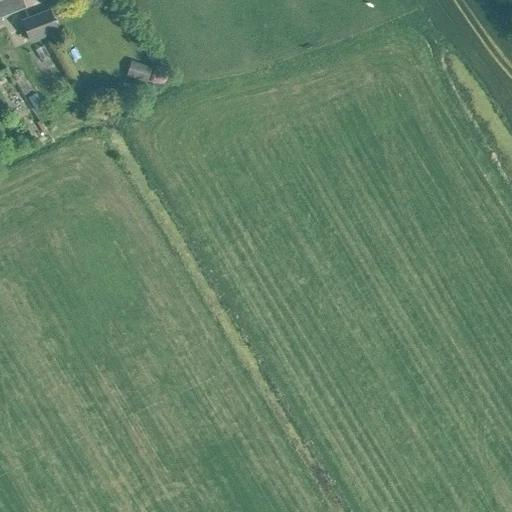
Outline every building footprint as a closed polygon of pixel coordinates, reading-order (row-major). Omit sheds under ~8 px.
[(0,0),(0,16),(24,7),(21,0),(0,0)] [(31,41),(57,31),(49,11),(23,21),(31,41)] [(151,67),(131,61),(125,78),(146,84),(151,67)] [(21,77),(15,81),(23,94),(29,90),(21,77)] [(40,130),(30,113),(18,120),(29,137),(40,130)]
